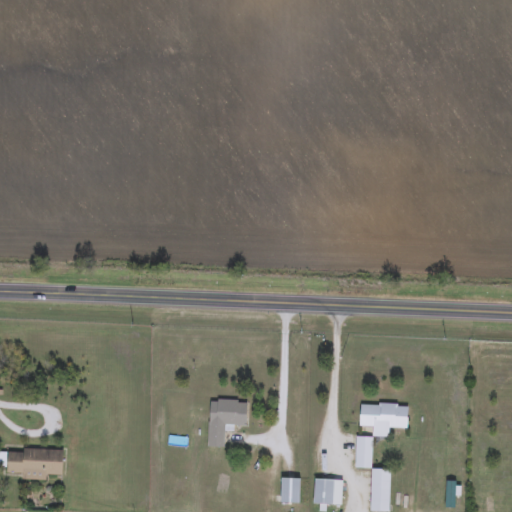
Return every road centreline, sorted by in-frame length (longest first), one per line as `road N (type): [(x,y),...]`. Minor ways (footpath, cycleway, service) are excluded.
road 1 (secondary): [(0,292),(511,315)]
road 2 (residential): [(284,304),(279,435),(271,443),(228,444)]
road 3 (residential): [(335,306),(330,460)]
